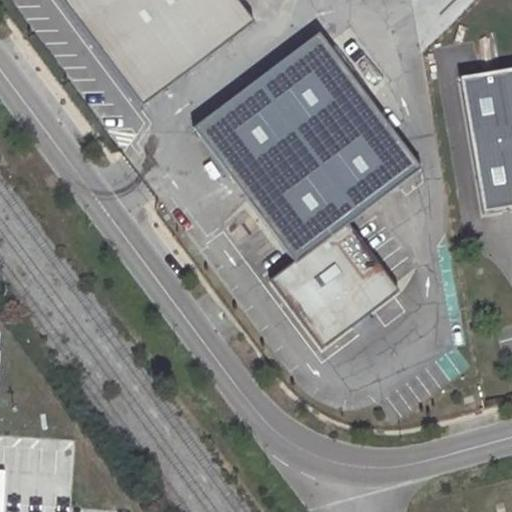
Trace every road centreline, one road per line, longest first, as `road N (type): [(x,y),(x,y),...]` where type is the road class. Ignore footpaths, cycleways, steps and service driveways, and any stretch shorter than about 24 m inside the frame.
road 1 (unclassified): [(511,439),(415,466),(325,463),(251,411),(0,75)]
road 2 (unknown): [(383,54),(442,171),(435,306),(423,341),(407,355),(340,385),(323,379),(289,343),(178,178)]
road 3 (unknown): [(178,178),(189,161),(195,105),(299,30),(328,24),(383,54)]
